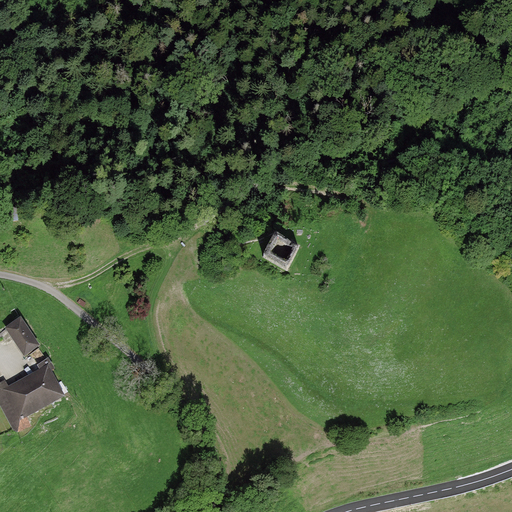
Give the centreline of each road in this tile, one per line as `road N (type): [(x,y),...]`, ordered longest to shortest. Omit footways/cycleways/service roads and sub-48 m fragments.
road 1 (track): [(320,166),(269,175),(171,239),(156,259),(152,324),(169,388)]
road 2 (track): [(0,275),(57,294),(169,388)]
road 3 (tertiary): [(349,511),(511,469)]
road 4 (track): [(386,0),(436,44),(511,67)]
road 5 (track): [(169,388),(206,426),(218,461),(211,511)]
road 6 (track): [(40,285),(77,282),(171,239)]
